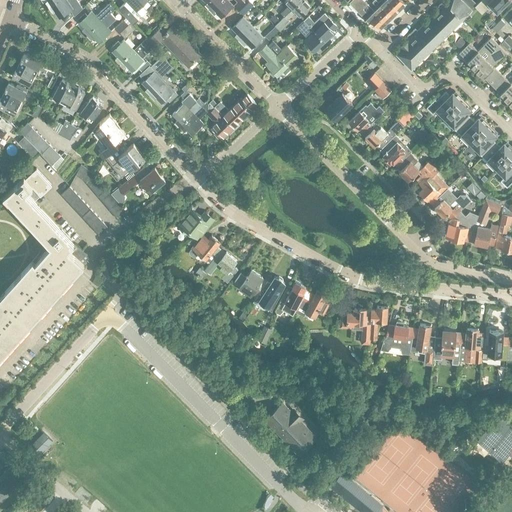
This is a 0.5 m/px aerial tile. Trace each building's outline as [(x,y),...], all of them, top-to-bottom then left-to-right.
[(67,0),(59,0),(49,7),(53,12),(55,11),(59,17),(73,8),(67,0)] [(134,13),(144,4),(147,0),(124,0),(125,1),(117,8),(126,17),(131,22),(133,24),(139,18),(134,13)] [(205,0),(207,1),(206,3),(215,13),(216,11),(222,16),(233,5),(228,0),(205,0)] [(234,5),(239,10),(248,0),(236,0),(238,1),(234,5)] [(249,0),(248,0),(239,10),(243,15),(253,5),(252,3),(249,0)] [(306,0),(300,0),(284,16),(275,25),(278,28),(296,11),(300,16),(311,5),(306,0)] [(281,12),(284,16),(300,0),(285,0),(289,4),(281,12)] [(364,0),(350,0),(350,1),(366,18),(369,15),(363,8),(368,4),(364,0)] [(377,7),(374,10),(386,22),(392,15),(378,2),(379,1),(377,0),(373,0),(372,1),(377,7)] [(383,0),(380,0),(379,1),(378,2),(392,15),(399,9),(390,0),(384,0),(383,0)] [(403,0),(390,0),(399,9),(406,3),(403,0)] [(471,9),(462,0),(449,0),(449,1),(447,0),(444,0),(439,6),(441,8),(435,14),(433,12),(430,15),(432,17),(426,23),(424,21),(421,24),(423,26),(418,30),(415,28),(407,36),(409,38),(406,41),(404,39),(400,43),(402,45),(395,52),(411,68),(471,9)] [(489,0),(487,2),(497,13),(510,0),(489,0)] [(87,33),(111,12),(116,7),(110,1),(96,15),(91,10),(87,14),(85,12),(80,18),(81,20),(80,21),(85,27),(83,29),(87,33)] [(374,10),(369,15),(366,18),(372,25),(374,23),(379,28),(386,22),(374,10)] [(111,12),(87,33),(92,38),(94,36),(99,42),(101,40),(103,42),(107,38),(105,36),(111,31),(107,27),(116,18),(111,12)] [(332,29),(337,25),(324,12),(315,22),(309,15),(304,20),(307,23),(314,31),(327,44),(331,39),(330,37),(335,32),(332,29)] [(270,18),(274,22),(279,18),(274,14),(270,18)] [(247,42),(252,47),(263,36),(243,16),(232,27),(237,33),(236,34),(245,44),(247,42)] [(131,22),(126,17),(115,27),(120,32),(131,22)] [(492,27),(496,31),(505,22),(501,18),(492,27)] [(307,23),(304,20),(303,19),(296,26),(306,37),(303,40),(315,52),(320,46),(322,48),(327,44),(314,31),(307,23)] [(125,37),(136,27),(133,24),(131,22),(120,32),(125,37)] [(165,32),(159,27),(148,39),(154,45),(161,38),(188,66),(201,54),(172,25),(165,32)] [(270,31),(265,35),(270,40),(274,36),(270,31)] [(288,35),(292,40),(297,36),(292,31),(288,35)] [(460,34),(452,41),(458,47),(465,40),(460,34)] [(475,68),(476,68),(499,45),(491,37),(478,50),(469,42),(459,52),(465,58),(465,60),(467,61),(468,62),(470,63),(471,64),(471,65),(475,68)] [(134,50),(121,62),(125,67),(127,65),(132,71),(134,69),(135,71),(140,66),(139,65),(144,59),(142,57),(154,46),(146,38),(134,50)] [(116,57),(121,62),(134,50),(124,39),(120,43),(118,41),(112,47),(114,48),(112,50),(118,55),(116,57)] [(269,47),(270,47),(266,44),(260,50),(271,61),(267,64),(278,76),(283,70),(285,72),(289,68),(269,47)] [(273,44),(270,47),(269,47),(289,68),(294,63),(292,62),(298,56),(287,45),(283,48),(280,45),(277,48),(273,44)] [(487,79),(492,85),(502,74),(494,66),(507,53),(499,45),(476,68),(477,69),(476,70),(480,73),(482,74),(482,76),(483,78),(485,79),(487,79)] [(163,54),(168,59),(172,55),(167,50),(163,54)] [(25,52),(19,63),(36,73),(41,63),(49,68),(53,61),(39,54),(36,58),(25,52)] [(156,61),(160,65),(165,60),(162,56),(156,61)] [(176,94),(159,76),(165,71),(160,65),(156,61),(155,60),(142,72),(147,77),(143,81),(148,87),(146,89),(155,98),(157,96),(162,102),(167,97),(170,99),(176,94)] [(36,73),(19,63),(13,75),(24,81),(23,82),(29,85),(36,73)] [(366,81),(370,85),(379,77),(375,72),(366,81)] [(508,100),(509,101),(511,97),(511,80),(510,82),(502,74),(492,85),(498,90),(498,92),(499,93),(501,95),(503,95),(504,96),(504,97),(507,100),(508,100)] [(370,85),(375,89),(383,81),(379,77),(370,85)] [(52,95),(64,102),(73,84),(62,78),(56,90),(55,89),(52,95)] [(375,89),(379,94),(387,86),(383,81),(375,89)] [(9,82),(3,93),(21,102),(27,89),(21,86),(20,88),(9,82)] [(188,82),(182,87),(184,90),(185,91),(191,85),(188,82)] [(73,84),(64,102),(77,108),(80,102),(79,102),(85,90),(73,84)] [(387,86),(379,94),(382,98),(391,89),(387,86)] [(436,110),(444,118),(463,99),(458,93),(456,95),(453,92),(450,95),(445,90),(436,99),(435,98),(427,107),(433,113),(436,110)] [(21,102),(3,93),(0,98),(0,105),(8,110),(8,112),(16,116),(23,103),(21,102)] [(198,109),(201,105),(198,102),(197,100),(190,93),(182,101),(184,103),(173,113),(178,118),(176,120),(180,125),(194,112),(198,109)] [(220,100),(214,106),(235,129),(239,124),(238,123),(252,109),(257,103),(247,93),(242,98),(241,97),(229,109),(220,100)] [(336,118),(352,103),(342,93),(326,108),(336,118)] [(79,110),(91,119),(103,103),(93,96),(85,106),(83,104),(79,110)] [(453,126),(457,130),(471,117),(467,113),(470,109),(467,106),(469,104),(463,99),(444,118),(453,127),(453,126)] [(194,112),(180,125),(185,130),(187,128),(192,134),(204,122),(200,118),(208,111),(207,110),(207,100),(201,105),(198,109),(194,112)] [(375,119),(384,110),(379,104),(376,107),(370,101),(366,105),(366,104),(349,121),(358,130),(360,128),(363,131),(375,119)] [(235,129),(214,106),(210,102),(208,103),(208,113),(216,122),(212,125),(217,130),(214,133),(218,137),(221,135),(223,137),(228,131),(230,133),(235,129)] [(96,129),(102,136),(118,123),(110,113),(100,122),(102,125),(96,129)] [(461,135),(470,144),(489,124),(483,118),(482,120),(478,117),(475,121),(471,117),(457,130),(461,134),(461,135)] [(8,132),(12,126),(1,118),(0,119),(0,138),(6,131),(8,132)] [(376,144),(380,149),(395,134),(404,125),(398,119),(387,131),(375,119),(363,131),(367,135),(365,136),(374,146),(376,144)] [(64,136),(71,124),(65,121),(59,133),(64,136)] [(32,126),(28,122),(20,131),(24,135),(32,126)] [(102,151),(107,157),(118,147),(124,143),(120,138),(126,133),(118,123),(102,136),(109,146),(102,151)] [(71,124),(64,136),(70,139),(77,127),(71,124)] [(479,152),(483,156),(497,142),(492,138),(496,134),(493,131),(495,130),(489,124),(470,144),(478,152),(479,152)] [(32,126),(24,135),(29,139),(37,131),(32,126)] [(423,128),(417,134),(423,140),(429,134),(423,128)] [(37,131),(29,139),(33,144),(41,135),(37,131)] [(396,166),(410,152),(411,151),(406,146),(404,148),(398,142),(400,139),(395,134),(380,149),(384,153),(383,155),(391,164),(393,162),(396,166)] [(41,135),(33,144),(37,148),(46,140),(41,135)] [(24,136),(18,141),(26,148),(31,143),(24,136)] [(41,153),(50,144),(46,140),(37,148),(41,152),(41,153)] [(487,160),(495,169),(511,151),(511,146),(509,144),(507,145),(504,142),(501,146),(497,142),(483,156),(487,160)] [(122,158),(124,161),(139,150),(133,143),(122,152),(118,147),(107,157),(113,165),(115,163),(122,158)] [(50,144),(41,153),(52,164),(61,155),(50,144)] [(145,158),(139,150),(124,161),(122,158),(115,163),(123,174),(129,169),(130,170),(145,158)] [(511,151),(495,169),(504,177),(501,180),(507,186),(511,181),(511,151)] [(417,172),(422,177),(436,164),(434,163),(432,165),(428,161),(423,166),(410,152),(396,166),(400,169),(398,170),(408,180),(417,172)] [(81,177),(87,168),(81,164),(76,174),(81,177)] [(429,198),(432,202),(440,195),(446,188),(448,186),(435,173),(440,168),(438,165),(437,165),(436,164),(422,177),(418,182),(423,187),(419,191),(427,200),(429,198)] [(144,167),(119,187),(123,192),(140,179),(151,192),(166,180),(155,166),(148,172),(144,167)] [(0,356),(83,263),(77,257),(83,250),(74,244),(74,243),(26,192),(32,186),(41,195),(52,184),(37,168),(26,178),(24,176),(0,199),(47,249),(35,262),(32,260),(0,296),(0,356)] [(86,181),(92,172),(87,168),(81,177),(86,181)] [(90,186),(97,176),(96,175),(92,172),(86,181),(90,186)] [(94,190),(101,181),(97,176),(90,186),(94,190)] [(98,195),(105,186),(101,181),(94,190),(98,195)] [(397,190),(402,195),(410,186),(406,182),(397,190)] [(65,198),(74,190),(70,186),(61,193),(65,198)] [(110,191),(105,186),(98,195),(102,200),(110,191)] [(446,214),(450,218),(460,210),(471,199),(466,194),(460,194),(456,198),(446,188),(440,195),(432,202),(436,206),(434,207),(443,216),(446,214)] [(70,202),(78,195),(74,190),(65,198),(70,202)] [(102,200),(106,204),(114,196),(110,191),(102,200)] [(74,207),(82,199),(78,195),(70,202),(74,207)] [(106,204),(110,209),(118,201),(114,196),(106,204)] [(476,213),(469,239),(474,240),(473,243),(487,246),(488,243),(493,244),(498,224),(492,223),(491,228),(485,227),(486,223),(491,211),(498,214),(502,203),(485,197),(478,214),(476,213)] [(78,211),(87,204),(82,199),(74,207),(78,211)] [(110,209),(114,214),(122,206),(118,201),(110,209)] [(91,208),(87,204),(78,211),(82,216),(91,208)] [(511,235),(505,234),(508,223),(510,224),(511,216),(511,211),(508,208),(503,205),(502,213),(495,246),(501,248),(501,249),(511,250),(511,235)] [(122,206),(114,214),(118,218),(127,211),(122,206)] [(95,213),(91,208),(82,216),(86,220),(95,213)] [(190,231),(199,238),(204,234),(202,232),(214,218),(205,211),(201,216),(192,208),(178,225),(189,233),(190,231)] [(465,238),(469,239),(476,213),(470,211),(465,215),(460,210),(450,218),(448,220),(444,236),(464,240),(465,238)] [(95,213),(86,220),(90,224),(99,217),(95,213)] [(90,224),(94,229),(103,222),(99,217),(90,224)] [(103,222),(94,229),(99,233),(108,226),(103,222)] [(206,258),(211,262),(220,249),(216,246),(220,241),(212,234),(209,238),(204,234),(199,238),(189,250),(190,253),(193,256),(196,256),(199,252),(206,258)] [(220,249),(211,262),(204,269),(200,266),(196,272),(200,275),(201,273),(203,275),(206,275),(209,271),(211,272),(217,264),(220,267),(220,266),(227,271),(222,277),(228,281),(238,268),(233,264),(236,259),(226,251),(225,253),(220,249)] [(241,285),(257,296),(266,282),(261,278),(262,276),(252,269),(247,277),(240,273),(234,282),(240,287),(241,285)] [(284,286),(270,279),(258,300),(271,308),(284,286)] [(297,305),(300,300),(303,294),(307,296),(310,291),(305,289),(306,287),(296,281),(293,287),(289,285),(275,310),(276,311),(280,313),(284,309),(293,314),(297,307),(297,305)] [(323,314),(330,302),(324,299),(327,294),(317,289),(315,294),(310,291),(307,296),(303,294),(300,300),(297,305),(306,310),(306,311),(315,316),(318,311),(323,314)] [(371,308),(371,311),(369,338),(377,339),(378,321),(387,321),(388,305),(377,305),(377,308),(371,308)] [(369,338),(371,311),(366,311),(366,308),(354,308),(354,312),(348,312),(342,312),(342,321),(341,321),(340,327),(348,327),(348,324),(353,325),(353,328),(363,329),(362,343),(368,343),(368,338),(369,338)] [(433,357),(435,336),(429,335),(431,325),(420,323),(419,330),(414,329),(410,349),(426,352),(425,363),(433,364),(433,357)] [(409,353),(410,349),(414,329),(408,328),(408,326),(396,324),(395,326),(389,325),(387,335),(386,338),(385,337),(381,348),(388,350),(391,345),(401,347),(402,352),(409,353)] [(263,338),(267,340),(273,330),(268,328),(263,338)] [(467,334),(461,333),(459,360),(481,362),(482,349),(476,349),(476,347),(482,347),(484,332),(477,332),(478,329),(467,328),(467,334)] [(499,329),(489,329),(487,356),(505,358),(505,359),(507,359),(508,337),(503,336),(503,333),(502,333),(503,330),(499,330),(499,329)] [(435,336),(433,357),(441,357),(441,352),(453,353),(452,363),(459,364),(459,360),(461,333),(456,333),(456,331),(443,330),(442,336),(435,336)] [(303,417),(294,407),(291,410),(282,402),(265,418),(299,453),(316,436),(300,420),(303,417)] [(511,425),(499,414),(482,434),(483,442),(498,455),(506,455),(511,448),(511,425)] [(28,447),(37,456),(52,441),(44,432),(28,447)] [(0,502),(27,475),(14,462),(0,476),(0,502)] [(390,511),(342,474),(331,487),(362,511),(390,511)]
